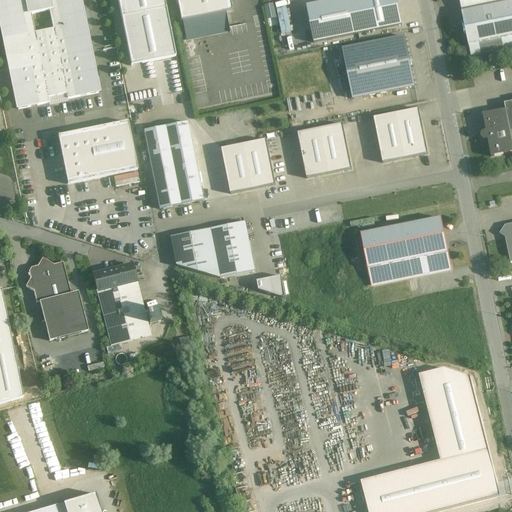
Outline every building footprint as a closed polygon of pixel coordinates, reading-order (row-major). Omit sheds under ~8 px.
[(79,0),(0,0),(0,20),(18,110),(49,103),(48,98),(66,95),(67,100),(98,93),(79,0)] [(164,0),(118,0),(132,64),(176,55),(164,0)] [(175,0),(181,22),(182,22),(225,12),(231,11),(228,0),(175,0)] [(397,0),(342,0),(308,7),(316,44),(402,26),(397,0)] [(511,0),(507,0),(500,2),(461,9),(464,23),(464,24),(462,26),(464,34),(466,36),(467,36),(471,57),(511,48),(511,0)] [(274,4),(265,6),(267,20),(277,19),(274,4)] [(287,8),(277,10),(282,34),(291,32),(287,8)] [(182,22),(186,40),(230,31),(225,12),(182,22)] [(407,38),(340,51),(350,101),(417,88),(407,38)] [(207,91),(195,94),(198,109),(210,107),(207,91)] [(511,102),(505,104),(506,110),(484,115),(487,131),(485,132),(484,132),(483,133),(482,134),(481,135),(481,137),(482,138),(483,140),(484,140),(485,141),(487,141),(488,140),(492,157),(511,153),(511,102)] [(418,110),(373,120),(383,164),(428,155),(418,110)] [(113,176),(137,171),(127,123),(58,138),(68,186),(113,176)] [(187,123),(144,131),(159,210),(181,206),(179,196),(201,191),(194,157),(187,123)] [(308,179),(351,170),(342,127),(298,136),(308,179)] [(264,142),(219,151),(228,195),(273,185),(264,142)] [(137,171),(113,176),(116,188),(139,183),(137,171)] [(201,191),(179,196),(181,206),(203,201),(201,191)] [(441,219),(362,235),(372,286),(451,270),(441,219)] [(245,223),(171,238),(177,266),(220,279),(255,272),(245,223)] [(511,226),(507,228),(506,226),(505,226),(506,228),(505,229),(505,230),(502,234),(505,236),(506,238),(505,238),(511,264),(511,263),(511,226)] [(39,302),(49,342),(88,332),(78,292),(71,294),(63,263),(54,265),(42,259),(38,267),(31,268),(29,273),(30,279),(26,287),(34,292),(36,303),(39,302)] [(133,267),(93,277),(97,291),(136,281),(133,267)] [(261,297),(286,294),(284,278),(259,281),(261,297)] [(136,281),(97,291),(111,347),(150,337),(136,281)] [(0,404),(23,398),(1,290),(0,290),(0,404)] [(157,310),(147,313),(149,324),(160,321),(157,310)] [(125,361),(110,366),(112,372),(127,367),(125,361)] [(442,463),(361,483),(367,511),(439,511),(500,497),(470,377),(446,369),(421,375),(442,463)] [(298,459),(300,470),(309,468),(307,457),(298,459)] [(101,511),(96,494),(62,505),(64,511),(101,511)]
